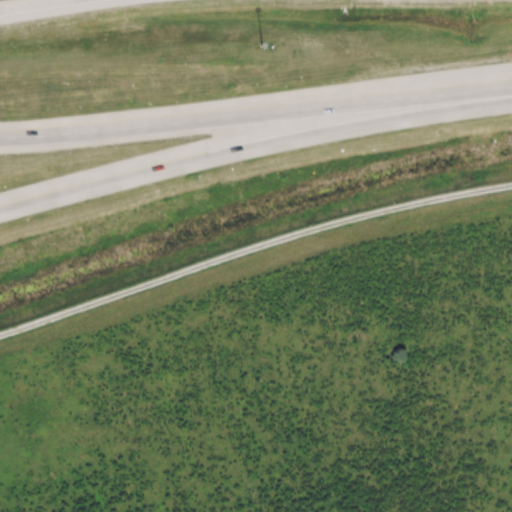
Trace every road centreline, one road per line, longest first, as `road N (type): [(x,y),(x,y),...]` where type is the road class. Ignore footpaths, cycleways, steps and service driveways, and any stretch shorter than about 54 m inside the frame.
road 1 (motorway): [(0,206),(213,150),(511,100)]
road 2 (motorway): [(0,138),(511,86)]
